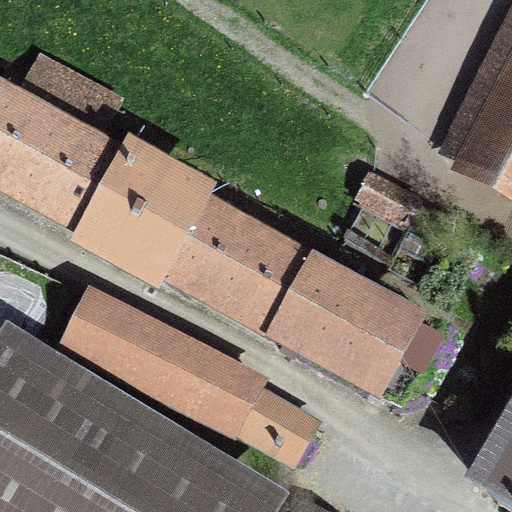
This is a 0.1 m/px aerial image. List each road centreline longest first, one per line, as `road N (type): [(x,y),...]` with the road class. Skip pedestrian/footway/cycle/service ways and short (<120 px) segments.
road 1 (track): [(0,224),(396,456),(407,511)]
road 2 (track): [(359,112),(193,0)]
